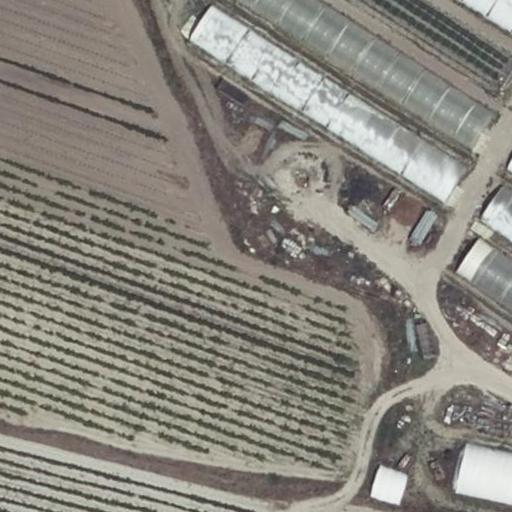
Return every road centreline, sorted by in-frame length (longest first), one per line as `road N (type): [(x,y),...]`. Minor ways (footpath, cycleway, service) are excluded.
road 1 (track): [(511,390),(463,357),(392,261),(307,206)]
road 2 (track): [(414,286),(444,252),(511,125)]
